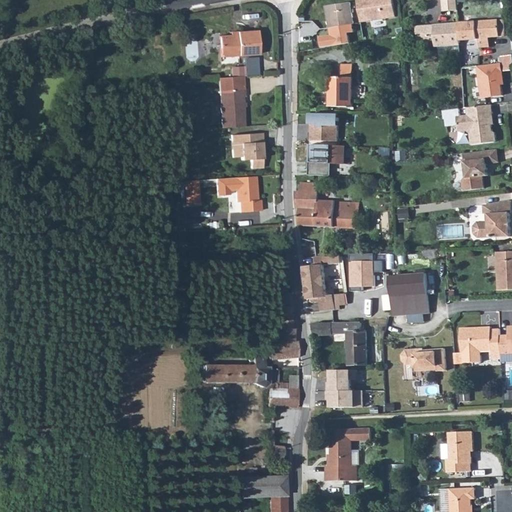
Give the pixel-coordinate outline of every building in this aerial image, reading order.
[(393,0),(357,0),(362,22),(396,17),(393,0)] [(458,10),(457,0),(442,0),(443,11),(458,10)] [(327,7),(330,28),(336,27),(337,35),(354,32),(353,24),(354,24),(351,3),(327,7)] [(459,23),(460,41),(479,39),(479,48),(491,47),(490,38),(505,36),(504,20),(459,23)] [(460,41),(459,23),(435,25),(435,27),(431,27),(431,25),(417,26),(419,43),(425,42),(426,48),(460,46),(460,41)] [(237,36),(219,37),(220,57),(259,54),(257,31),(237,32),(237,36)] [(482,99),(503,96),(500,72),(511,70),(511,55),(501,57),(502,63),(482,66),(484,73),(479,74),(482,99)] [(331,77),(330,107),(353,107),(353,65),(342,65),(342,78),(331,77)] [(244,67),(244,68),(244,76),(259,75),(258,66),(244,67)] [(244,68),(231,69),(232,77),(244,76),(244,68)] [(219,78),(222,128),(244,126),(243,96),(245,96),(244,76),(232,77),(219,78)] [(468,108),(469,116),(461,117),(460,109),(444,111),(445,120),(447,119),(447,127),(459,125),(459,132),(468,131),(471,133),(472,145),(495,142),(496,141),(497,140),(496,134),(495,132),(493,132),(492,125),(491,114),(493,113),(492,105),(468,108)] [(339,115),(312,114),(312,133),(310,133),(310,141),(338,141),(339,115)] [(262,133),(231,135),(232,157),(241,157),(241,160),(250,159),(251,168),(263,168),(261,142),(262,142),(262,133)] [(346,146),(310,145),(310,156),(313,156),(313,160),(310,160),(309,175),(331,176),(332,163),(346,164),(346,146)] [(486,151),(487,164),(500,163),(498,149),(486,151)] [(464,154),(468,178),(465,178),(463,181),(464,188),(467,191),(485,188),(483,176),(489,176),(488,168),(486,168),(486,165),(488,165),(487,164),(486,151),(464,154)] [(255,177),(216,179),(217,196),(228,195),(228,190),(235,190),(236,202),(240,202),(240,212),(260,211),(260,200),(256,200),(255,177)] [(197,180),(184,181),(185,204),(199,203),(197,180)] [(297,191),(297,209),(300,210),(299,226),(359,229),(360,203),(336,202),(336,201),(319,201),(320,183),(301,183),(301,191),(297,191)] [(511,201),(484,205),(485,212),(487,214),(487,222),(479,222),(474,227),(475,234),(480,238),(511,237),(511,227),(509,227),(509,223),(511,223),(511,213),(511,201)] [(511,251),(497,253),(499,291),(511,290),(511,251)] [(306,287),(326,284),(324,265),(341,263),(340,254),(315,257),(316,266),(304,267),(306,287)] [(375,255),(351,256),(352,288),(375,288),(375,255)] [(408,315),(424,314),(430,314),(427,274),(391,277),(394,316),(408,315)] [(326,284),(306,287),(307,300),(312,299),(312,303),(320,302),(322,312),(336,310),(335,295),(328,296),(326,284)] [(274,343),(275,353),(268,353),(268,359),(271,359),(271,360),(298,358),(297,341),(295,341),(295,329),(291,329),(291,307),(280,306),(279,342),(274,343)] [(409,323),(425,322),(424,314),(408,315),(409,323)] [(362,323),(313,324),(315,336),(334,336),(334,334),(348,334),(349,366),(368,365),(367,331),(362,332),(362,323)] [(501,336),(501,351),(502,359),(502,362),(511,361),(511,326),(509,326),(509,335),(501,336)] [(482,330),(482,328),(461,328),(462,353),(463,353),(464,363),(482,362),(482,352),(493,351),(501,351),(501,336),(501,329),(492,330),(482,330)] [(415,350),(406,350),(403,355),(403,361),(408,365),(416,364),(416,371),(438,370),(438,371),(447,371),(445,349),(424,351),(424,353),(415,353),(415,350)] [(493,351),(493,359),(502,359),(501,351),(493,351)] [(248,365),(201,365),(201,382),(255,382),(262,387),(266,382),(276,383),(276,368),(277,367),(277,366),(276,364),(275,364),(271,364),(271,360),(271,359),(268,359),(263,358),(263,356),(248,356),(248,365)] [(366,369),(332,369),(332,382),(330,382),(330,390),(355,390),(354,383),(366,382),(366,369)] [(269,388),(269,407),(297,407),(297,389),(269,388)] [(355,390),(330,390),(328,390),(328,400),(332,400),(332,408),(372,408),(372,390),(355,390)] [(331,431),(331,455),(332,481),(358,481),(358,465),(352,465),(352,440),(372,440),(372,429),(331,431)] [(446,433),(448,473),(472,472),(471,452),(474,451),(473,432),(446,433)] [(272,446),(272,444),(269,444),(268,457),(284,459),(283,447),(272,446)] [(285,474),(240,477),(242,497),(269,496),(285,495),(285,474)] [(476,488),(450,489),(451,511),(470,511),(470,508),(472,506),(472,499),(476,499),(476,488)] [(285,511),(285,495),(269,496),(269,511),(285,511)]
